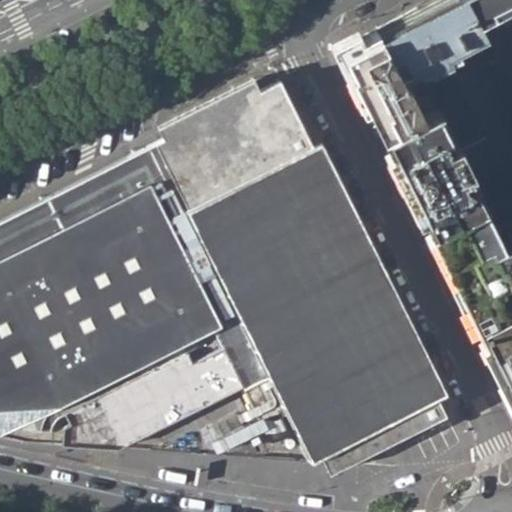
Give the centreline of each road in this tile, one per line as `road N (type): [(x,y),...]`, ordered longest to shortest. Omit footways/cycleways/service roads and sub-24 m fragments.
road 1 (residential): [(505,506),(500,450),(309,56),(309,21)]
road 2 (residential): [(309,21),(0,170)]
road 3 (residential): [(0,95),(189,0)]
road 4 (primary): [(206,511),(0,467)]
